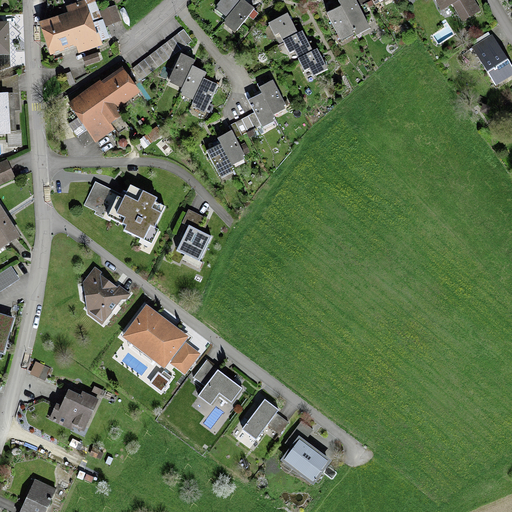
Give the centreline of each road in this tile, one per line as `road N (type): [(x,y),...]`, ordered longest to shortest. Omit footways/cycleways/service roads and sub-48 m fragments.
road 1 (residential): [(355,452),(43,203)]
road 2 (residential): [(43,203),(39,284),(0,438)]
road 3 (residential): [(40,162),(170,165),(231,215)]
road 4 (residential): [(33,0),(40,162)]
